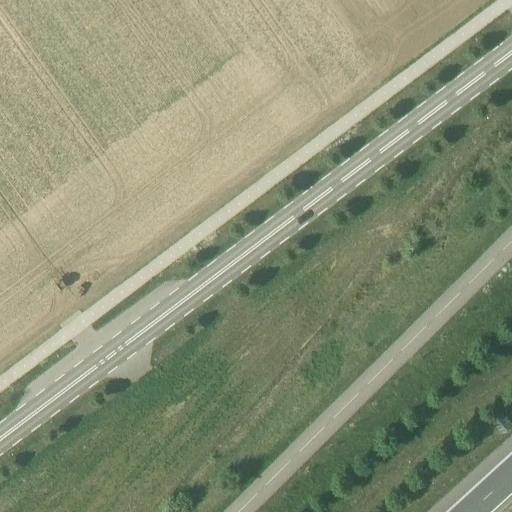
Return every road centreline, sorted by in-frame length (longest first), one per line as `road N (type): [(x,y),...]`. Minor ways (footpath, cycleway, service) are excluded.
road 1 (secondary): [(0,439),(511,57)]
road 2 (unclassified): [(511,251),(253,511)]
